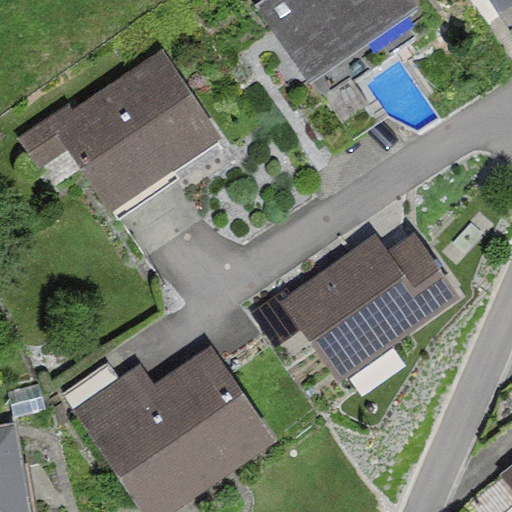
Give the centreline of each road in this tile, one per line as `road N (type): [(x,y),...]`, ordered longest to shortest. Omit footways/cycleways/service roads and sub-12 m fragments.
road 1 (residential): [(511,105),(150,348)]
road 2 (residential): [(423,511),(511,299)]
